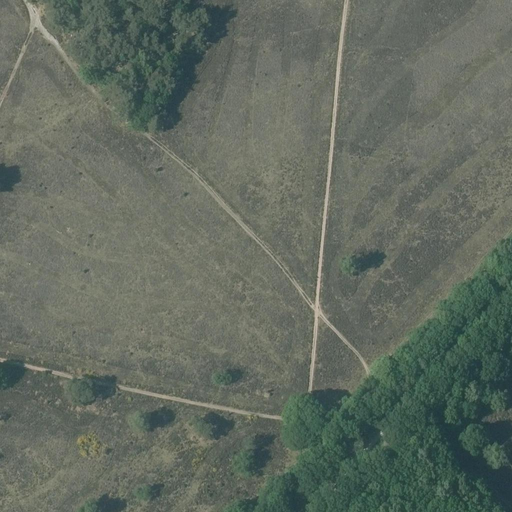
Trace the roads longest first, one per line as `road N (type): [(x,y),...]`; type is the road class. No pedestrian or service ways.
road 1 (track): [(394,416),(511,291)]
road 2 (track): [(305,511),(394,416)]
